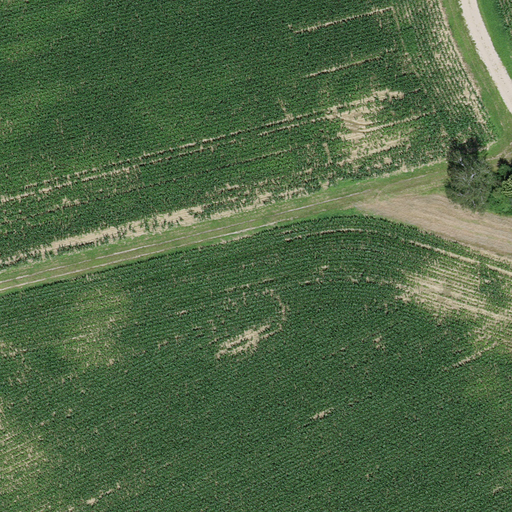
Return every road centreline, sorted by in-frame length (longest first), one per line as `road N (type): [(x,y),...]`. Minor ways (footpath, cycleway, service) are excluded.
road 1 (track): [(511,151),(0,277)]
road 2 (track): [(511,114),(471,0)]
